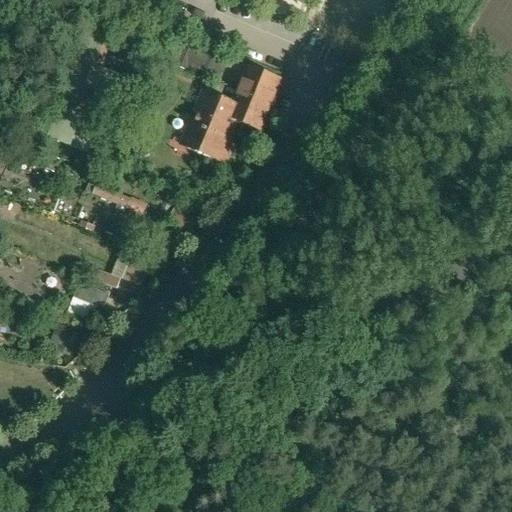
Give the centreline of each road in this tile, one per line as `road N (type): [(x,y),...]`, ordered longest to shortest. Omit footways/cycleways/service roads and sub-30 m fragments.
road 1 (unclassified): [(511,249),(0,458)]
road 2 (unknown): [(190,351),(449,0)]
